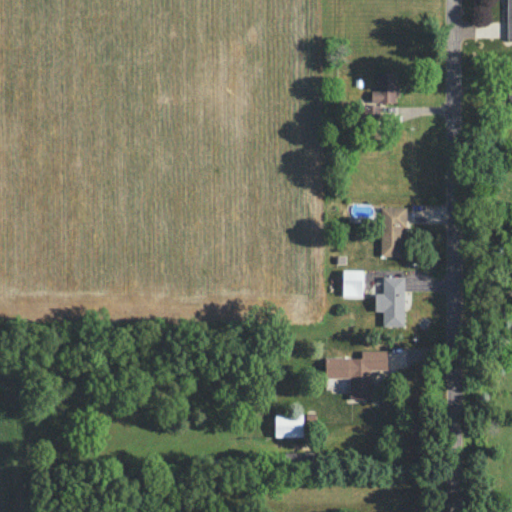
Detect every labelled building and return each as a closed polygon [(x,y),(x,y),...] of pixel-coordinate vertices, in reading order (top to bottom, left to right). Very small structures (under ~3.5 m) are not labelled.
[(377,90),(370,90),(370,102),(395,102),(395,72),(377,72),(377,90)] [(404,207),(380,206),(378,255),(403,256),(404,207)] [(341,295),(362,296),(362,270),(342,269),(341,295)] [(404,277),(382,276),(381,293),(374,293),(373,310),(382,311),(381,326),(403,326),(404,277)] [(324,357),(324,377),(348,377),(348,398),(370,398),(370,369),(386,369),(386,350),(360,350),(360,357),(324,357)] [(302,414),(274,414),(274,436),(302,437),(302,414)]
